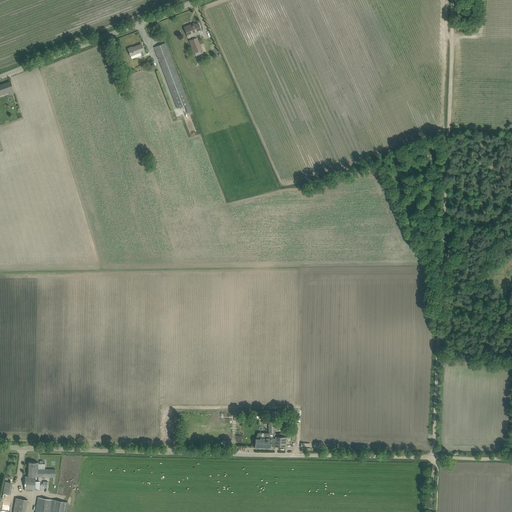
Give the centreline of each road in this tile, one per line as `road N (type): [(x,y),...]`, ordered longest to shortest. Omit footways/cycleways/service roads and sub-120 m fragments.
road 1 (unclassified): [(294,454),(0,446)]
road 2 (track): [(442,239),(451,0)]
road 3 (unclassified): [(0,78),(202,0)]
road 4 (track): [(433,457),(441,282)]
road 5 (track): [(433,457),(294,454)]
